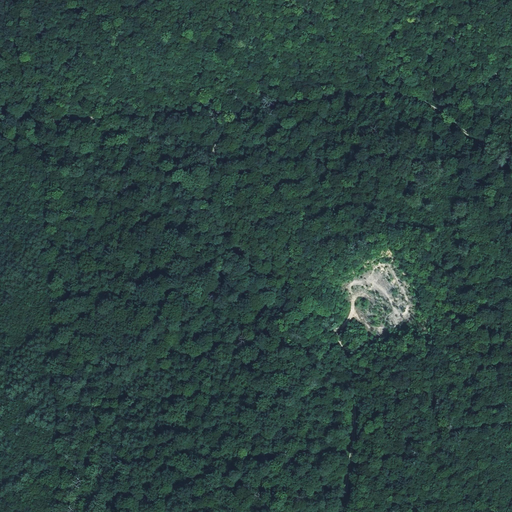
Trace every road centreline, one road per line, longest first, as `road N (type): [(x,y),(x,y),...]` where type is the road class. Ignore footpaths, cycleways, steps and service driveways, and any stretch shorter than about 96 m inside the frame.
road 1 (track): [(342,511),(353,438),(348,360),(317,320),(212,231)]
road 2 (track): [(244,107),(402,94),(427,104),(511,176)]
road 3 (track): [(244,107),(57,119),(0,86)]
road 4 (track): [(212,231),(214,155),(221,130),(244,107)]
